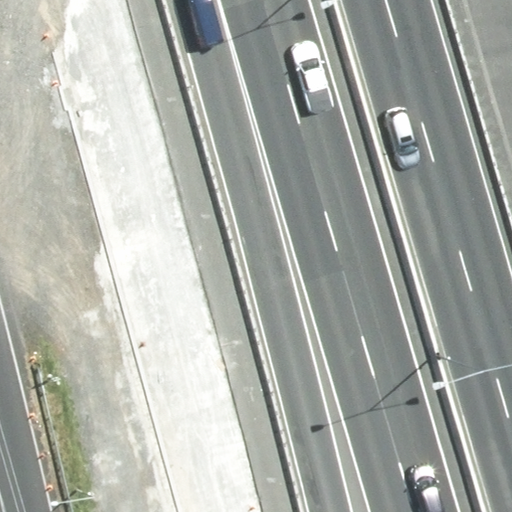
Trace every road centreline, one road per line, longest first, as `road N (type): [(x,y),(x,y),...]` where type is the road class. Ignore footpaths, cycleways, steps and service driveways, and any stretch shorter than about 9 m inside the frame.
road 1 (motorway): [(392,511),(245,0)]
road 2 (motorway): [(287,511),(153,0)]
road 3 (motorway): [(426,0),(511,296)]
